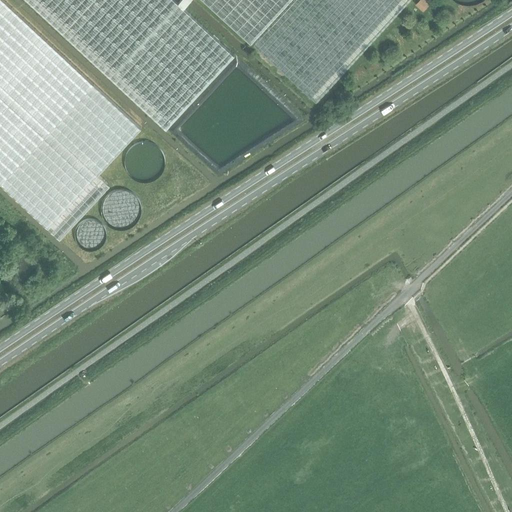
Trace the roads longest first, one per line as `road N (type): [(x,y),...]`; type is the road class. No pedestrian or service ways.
road 1 (primary): [(0,364),(511,27)]
road 2 (primary): [(511,13),(0,349)]
road 3 (track): [(509,511),(408,294)]
